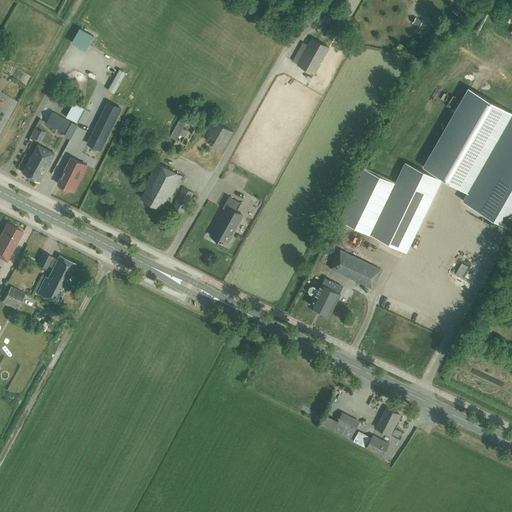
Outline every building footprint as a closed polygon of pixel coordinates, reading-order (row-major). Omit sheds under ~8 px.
[(460,4),(464,9),(469,4),(464,0),(460,0),(458,2),(460,4)] [(413,23),(420,27),(423,22),(416,18),(413,23)] [(82,26),(75,41),(91,49),(98,33),(82,26)] [(315,74),(329,48),(312,38),(297,64),(315,74)] [(119,70),(108,91),(114,95),(126,74),(119,70)] [(118,98),(116,101),(128,107),(130,103),(118,98)] [(74,103),(66,117),(77,123),(85,109),(74,103)] [(109,103),(93,135),(105,141),(121,109),(109,103)] [(65,133),(71,122),(52,112),(46,123),(65,133)] [(186,146),(196,128),(199,123),(183,113),(180,119),(170,137),(176,141),(173,145),(183,151),(186,145),(186,146)] [(511,115),(468,193),(463,201),(511,229),(511,115)] [(222,151),(233,132),(212,119),(201,138),(222,151)] [(40,182),(55,154),(38,145),(22,173),(40,182)] [(78,184),(82,176),(87,166),(71,158),(58,184),(70,190),(74,182),(78,184)] [(407,252),(441,180),(405,162),(395,184),(364,169),(340,220),(407,252)] [(171,197),(182,176),(158,163),(146,184),(148,185),(141,198),(161,209),(168,196),(171,197)] [(183,213),(194,193),(183,187),(175,203),(176,203),(173,208),(183,213)] [(227,245),(239,223),(243,216),(236,212),(241,203),(229,197),(222,208),(224,209),(210,235),(227,245)] [(0,257),(7,262),(23,232),(7,223),(0,235),(0,257)] [(381,270),(340,250),(334,262),(332,261),(329,267),(372,288),(381,270)] [(51,271),(67,280),(75,264),(59,256),(57,261),(52,258),(52,257),(43,252),(37,264),(46,268),(48,265),(53,268),(51,271)] [(462,277),(468,267),(462,263),(456,274),(462,277)] [(70,281),(67,280),(51,271),(48,278),(45,277),(37,293),(59,304),(70,281)] [(343,287),(334,283),(325,278),(322,284),(321,284),(318,289),(313,286),(309,287),(308,291),(309,294),(315,297),(310,305),(330,315),(341,293),(340,293),(343,287)] [(16,310),(25,294),(10,286),(2,302),(16,310)] [(43,323),(46,329),(55,326),(52,319),(50,320),(47,311),(37,314),(41,324),(43,323)] [(390,435),(391,433),(400,415),(387,408),(378,426),(377,428),(390,435)] [(354,433),(360,422),(342,412),(337,424),(354,433)] [(383,456),(389,444),(373,436),(366,448),(383,456)]
